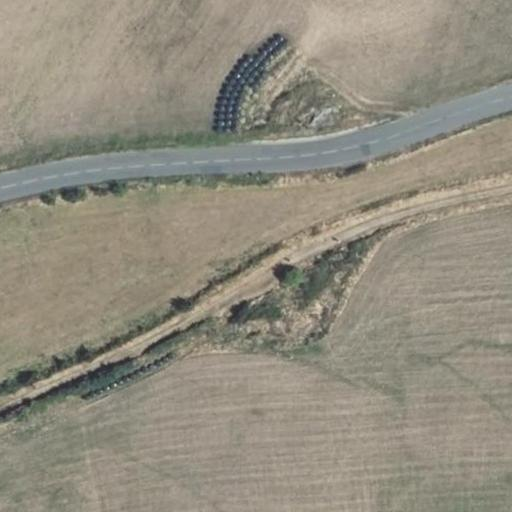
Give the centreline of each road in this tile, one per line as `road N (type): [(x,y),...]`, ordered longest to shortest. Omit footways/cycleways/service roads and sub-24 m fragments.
road 1 (track): [(0,416),(214,316),(272,274),(367,227),(511,195)]
road 2 (tertiary): [(511,100),(318,155),(104,169),(0,188)]
